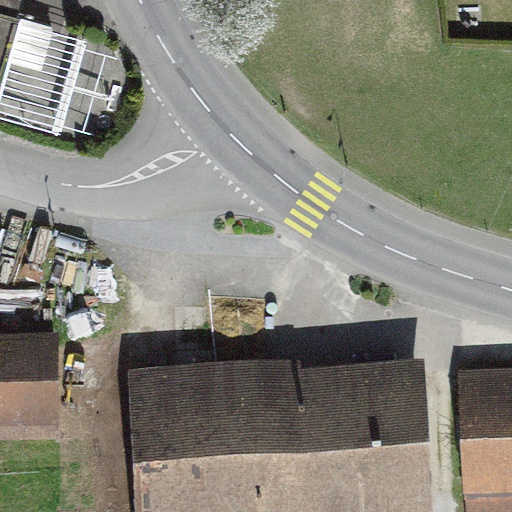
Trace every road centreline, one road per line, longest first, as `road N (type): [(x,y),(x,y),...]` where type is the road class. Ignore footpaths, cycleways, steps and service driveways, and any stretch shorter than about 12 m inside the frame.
road 1 (secondary): [(221,137),(305,208),(391,258),(511,293)]
road 2 (residential): [(0,172),(96,193),(148,177),(221,137)]
road 3 (secondary): [(130,0),(221,137)]
